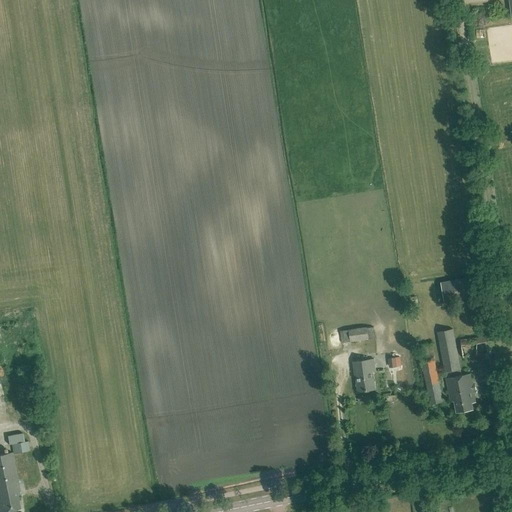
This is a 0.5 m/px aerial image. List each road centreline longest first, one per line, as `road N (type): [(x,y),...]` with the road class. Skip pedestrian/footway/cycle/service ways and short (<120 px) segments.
road 1 (unclassified): [(454,0),(511,342)]
road 2 (secondary): [(216,511),(511,452)]
